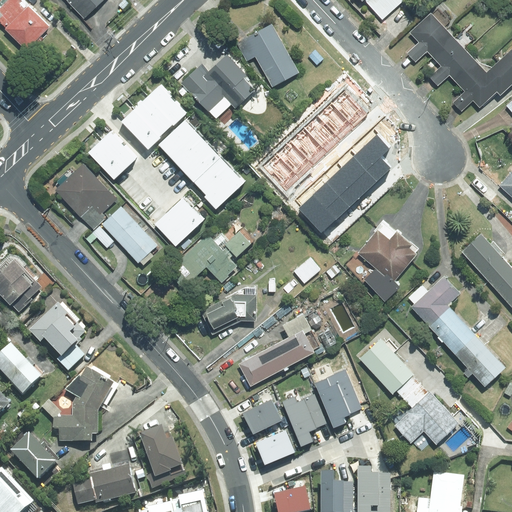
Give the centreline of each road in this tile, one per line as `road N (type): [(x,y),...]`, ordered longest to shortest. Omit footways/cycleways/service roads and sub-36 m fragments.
road 1 (residential): [(0,183),(205,406),(242,491)]
road 2 (residential): [(439,155),(421,116),(313,0)]
road 3 (secondary): [(40,134),(183,0)]
road 4 (residential): [(242,491),(372,440)]
road 5 (unknown): [(511,442),(415,354)]
